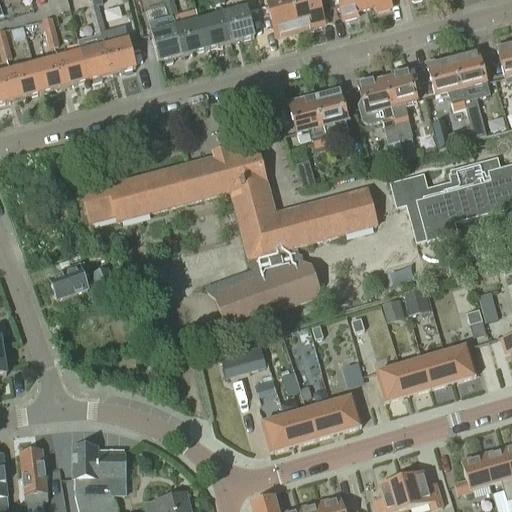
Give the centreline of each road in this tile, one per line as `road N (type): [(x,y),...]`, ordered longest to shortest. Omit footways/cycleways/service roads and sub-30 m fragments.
road 1 (residential): [(0,147),(511,8)]
road 2 (residential): [(225,489),(511,406)]
road 3 (residential): [(55,412),(126,417),(157,428),(225,489)]
road 4 (residential): [(55,412),(0,240)]
